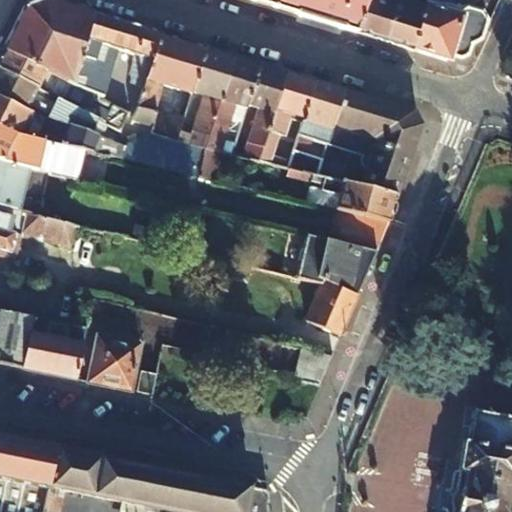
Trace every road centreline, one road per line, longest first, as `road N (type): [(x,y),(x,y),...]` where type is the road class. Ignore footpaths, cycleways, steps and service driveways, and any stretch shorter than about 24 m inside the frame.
road 1 (residential): [(307,474),(340,417),(469,99)]
road 2 (residential): [(469,99),(144,0)]
road 3 (residential): [(0,412),(307,474)]
